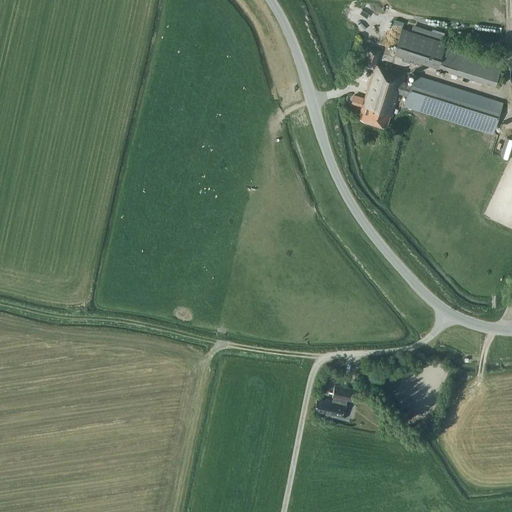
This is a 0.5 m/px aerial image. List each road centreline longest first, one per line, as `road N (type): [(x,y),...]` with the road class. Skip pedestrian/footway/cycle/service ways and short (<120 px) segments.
road 1 (unclassified): [(449,313),(420,290),(349,201),(270,0)]
road 2 (track): [(0,307),(322,355)]
road 3 (unclassified): [(322,355),(413,346),(449,313)]
